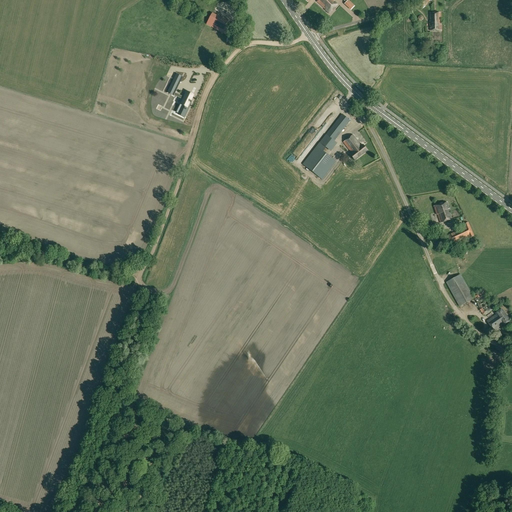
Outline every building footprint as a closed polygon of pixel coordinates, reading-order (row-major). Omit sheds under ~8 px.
[(329,13),(338,5),(332,0),(318,0),(317,2),(329,13)] [(348,1),(345,3),(351,9),(354,6),(348,1)] [(430,30),(442,30),(442,24),(441,24),(441,12),(430,12),(430,30)] [(212,14),(207,24),(217,29),(219,25),(216,24),(219,17),(212,14)] [(233,25),(219,17),(216,24),(219,25),(217,29),(221,31),(222,28),(228,31),(228,30),(230,31),(233,25)] [(182,99),(180,104),(175,113),(184,118),(191,103),(190,103),(194,95),(193,96),(190,94),(188,99),(185,97),(175,93),(183,78),(176,74),(167,92),(181,99),(182,99)] [(188,76),(187,84),(200,84),(200,76),(188,76)] [(342,114),(317,146),(323,151),(332,140),(335,141),(350,121),(342,114)] [(355,160),(368,151),(363,145),(362,146),(353,135),(344,142),(352,153),(350,154),(355,160)] [(317,146),(303,164),(322,179),(336,162),(323,151),(317,146)] [(440,223),(452,220),(449,209),(450,209),(447,202),(434,206),(437,215),(438,215),(440,223)] [(475,236),(469,223),(464,225),(465,227),(447,236),(451,245),(469,236),(470,238),(475,236)] [(460,306),(474,298),(461,275),(446,283),(460,306)] [(484,290),(473,296),(483,315),(494,310),(484,290)] [(504,325),(511,321),(503,309),(496,313),(497,314),(487,321),(494,331),(504,324),(504,325)]
